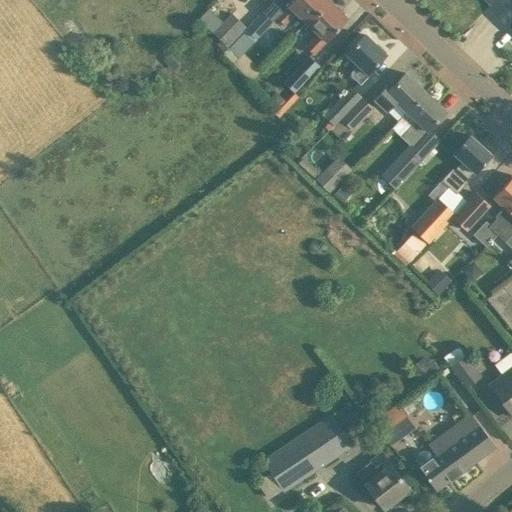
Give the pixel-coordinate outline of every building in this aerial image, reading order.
[(295,13),(306,23),(321,7),(328,0),(292,0),(277,16),(285,24),(295,13)] [(307,44),(315,52),(347,18),(328,0),(321,7),(306,23),(317,33),(307,44)] [(208,8),(200,17),(198,19),(206,26),(212,33),(214,31),(222,22),(208,8)] [(246,30),(247,28),(232,12),(222,22),(214,31),(230,46),(246,30)] [(262,12),(247,28),(246,30),(255,39),(272,22),(262,12)] [(244,53),(254,43),(244,32),(229,47),(239,57),(244,53)] [(364,34),(347,52),(358,63),(349,73),(361,84),(370,75),(368,73),(386,54),(364,34)] [(319,65),(309,56),(294,71),(304,80),(319,65)] [(242,71),(242,72),(245,75),(250,80),(261,70),(252,61),(242,71)] [(294,90),(304,80),(294,71),(284,81),(294,90)] [(376,99),(387,110),(398,120),(425,91),(405,72),(387,91),(386,89),(376,99)] [(325,114),(334,123),(328,129),(329,131),(362,97),(352,88),(325,114)] [(425,91),(398,120),(392,127),(404,138),(418,123),(427,131),(428,129),(446,111),(425,91)] [(373,109),(362,97),(329,131),(341,143),(373,109)] [(409,144),(387,167),(401,180),(423,157),(439,140),(428,129),(427,131),(412,147),(409,144)] [(469,134),(453,152),(462,161),(454,170),(453,168),(443,179),(456,192),(467,181),(465,179),(473,171),(475,173),(492,154),(469,134)] [(319,172),(314,178),(328,190),(341,174),(326,163),(319,172)] [(479,236),(487,244),(497,233),(511,216),(511,176),(493,197),(502,206),(494,214),(497,217),(479,236)] [(342,185),(334,194),(343,202),(351,193),(342,185)] [(473,195),(457,213),(467,223),(484,205),(473,195)] [(412,227),(427,242),(454,213),(438,199),(412,227)] [(511,216),(497,233),(511,246),(511,216)] [(413,232),(403,242),(416,254),(426,243),(413,232)] [(438,293),(450,280),(438,268),(425,282),(438,293)] [(511,296),(503,285),(487,299),(511,330),(511,296)] [(501,373),(488,383),(511,414),(511,350),(494,364),(501,373)] [(481,375),(464,354),(450,366),(466,387),(481,375)] [(419,381),(437,367),(433,362),(430,365),(423,357),(409,368),(415,376),(419,381)] [(407,414),(398,402),(373,421),(382,433),(407,414)] [(439,452),(419,467),(436,490),(495,446),(471,413),(432,441),(439,452)] [(392,442),(414,424),(408,416),(386,434),(392,442)] [(266,459),(273,471),(258,481),(269,497),(337,453),(319,424),(266,459)] [(357,473),(365,484),(384,508),(409,488),(382,454),(357,473)]
